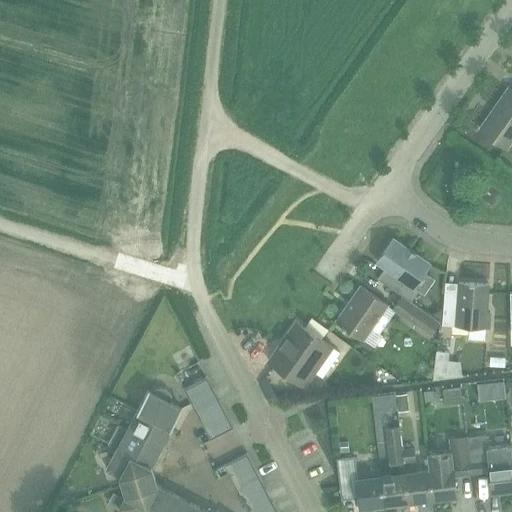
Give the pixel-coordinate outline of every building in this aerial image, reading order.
[(507,148),(511,141),(511,90),(509,89),(480,129),(507,148)] [(385,268),(382,273),(378,278),(401,294),(412,302),(420,290),(415,286),(430,264),(393,239),(377,262),(385,268)] [(458,292),(445,291),(442,325),(470,327),(469,337),(472,340),(483,340),(486,338),(486,329),(490,329),(491,313),(487,313),(489,284),(470,283),(470,284),(459,283),(458,292)] [(342,327),(345,329),(347,327),(364,339),(388,304),(361,286),(337,321),(343,325),(342,327)] [(391,308),(417,326),(427,312),(412,302),(401,294),(391,308)] [(313,319),(307,329),(323,341),(330,331),(313,319)] [(297,322),(269,362),(305,386),(315,371),(322,376),(339,352),(332,347),(323,341),(307,329),(297,322)] [(501,353),(494,366),(505,372),(511,360),(501,353)] [(190,402),(214,390),(207,376),(205,376),(206,378),(185,388),(184,387),(183,388),(190,402)] [(176,420),(182,409),(171,403),(171,402),(172,400),(172,399),(172,398),(172,396),(171,395),(171,394),(170,393),(169,391),(168,391),(167,390),(166,389),(164,388),(162,388),(161,388),(158,388),(157,389),(156,389),(154,391),(153,392),(152,393),(148,391),(138,410),(172,428),(174,424),(172,422),(174,419),(176,420)] [(197,414),(209,408),(220,402),(214,390),(190,402),(197,414)] [(433,393),(424,395),(426,407),(434,406),(433,393)] [(408,395),(395,397),(397,413),(410,412),(408,395)] [(234,428),(220,402),(209,408),(223,433),(234,428)] [(392,405),(371,408),(373,427),(394,424),(392,405)] [(223,433),(209,408),(197,414),(210,440),(223,433)] [(169,433),(172,428),(138,410),(128,430),(162,448),(167,437),(165,435),(167,432),(169,433)] [(405,474),(404,461),(402,450),(400,427),(385,429),(391,475),(381,477),(384,504),(408,501),(404,474),(405,474)] [(156,458),(162,448),(128,430),(117,449),(152,466),(154,462),(151,461),(153,457),(156,458)] [(490,472),(487,448),(486,436),(467,438),(470,462),(472,474),(490,472)] [(429,471),(432,498),(457,496),(455,476),(472,474),(470,462),(467,438),(450,440),(451,452),(427,455),(429,471)] [(511,459),(511,445),(487,448),(490,472),(492,491),(511,489),(511,459)] [(152,467),(152,466),(117,449),(107,468),(121,476),(124,485),(153,476),(150,468),(152,467)] [(414,449),(402,450),(404,461),(416,459),(414,449)] [(261,479),(247,453),(236,459),(250,484),(261,479)] [(384,504),(381,477),(358,479),(355,456),(337,459),(342,500),(343,500),(343,497),(359,495),(360,507),(384,504)] [(250,484),(236,459),(224,465),(237,491),(250,484)] [(429,471),(405,474),(404,474),(408,501),(432,498),(429,471)] [(126,511),(142,511),(158,485),(157,484),(155,485),(153,476),(124,485),(126,495),(119,508),(126,511)] [(244,503),(267,491),(261,479),(250,484),(237,491),(244,503)] [(167,511),(176,495),(165,489),(164,492),(161,490),(162,488),(158,485),(142,511),(167,511)] [(248,511),(257,511),(274,503),(267,491),(244,503),(248,511)] [(191,511),(195,505),(191,503),(189,505),(186,503),(187,501),(176,495),(167,511),(191,511)] [(278,511),(274,503),(257,511),(278,511)]
